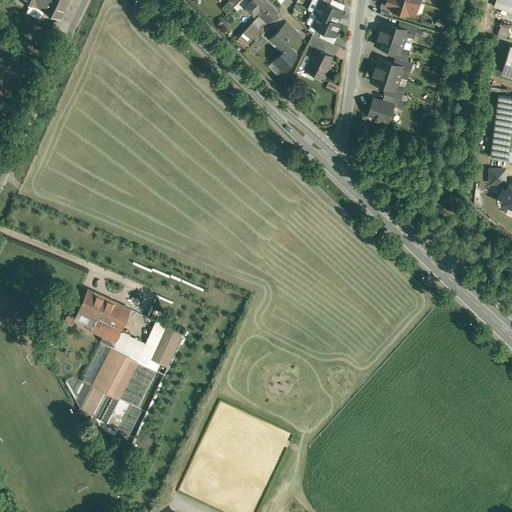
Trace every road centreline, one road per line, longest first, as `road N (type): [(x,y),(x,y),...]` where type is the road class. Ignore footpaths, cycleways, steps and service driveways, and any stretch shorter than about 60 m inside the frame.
road 1 (secondary): [(328,158),(511,332)]
road 2 (secondary): [(161,0),(328,158)]
road 3 (residential): [(83,0),(0,174)]
road 4 (residential): [(328,158),(346,119),(360,0)]
